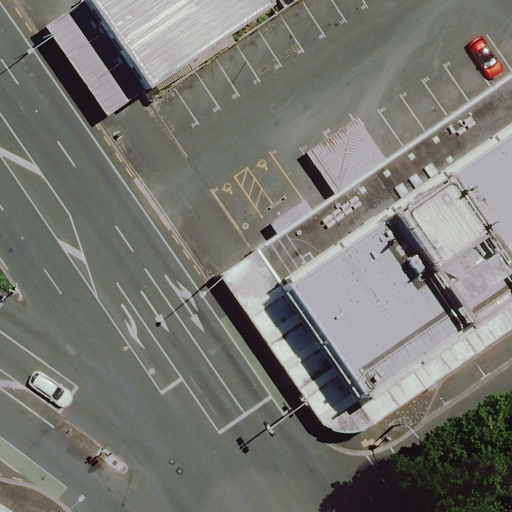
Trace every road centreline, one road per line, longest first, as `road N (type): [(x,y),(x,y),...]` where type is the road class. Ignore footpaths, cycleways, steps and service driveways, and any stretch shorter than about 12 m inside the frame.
road 1 (secondary): [(0,127),(248,511)]
road 2 (secondary): [(195,511),(0,383)]
road 3 (residential): [(511,408),(363,511)]
